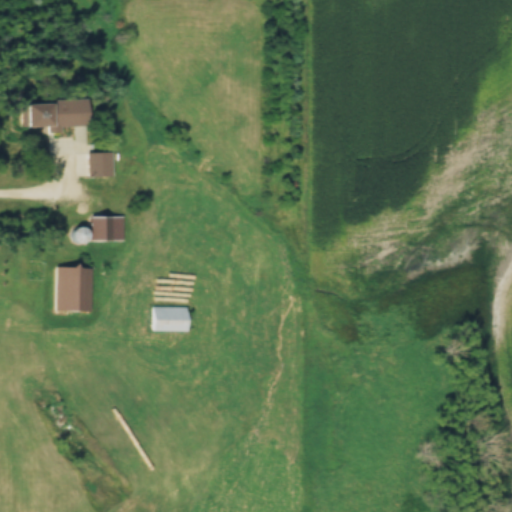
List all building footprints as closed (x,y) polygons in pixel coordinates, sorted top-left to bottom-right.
[(15,103),(16,129),(84,126),(83,100),(15,103)] [(84,153),(84,176),(108,176),(107,152),(84,153)] [(87,241),(120,241),(120,216),(87,216),(87,241)] [(53,308),(53,266),(90,266),(90,308),(53,308)] [(186,306),(185,333),(151,332),(152,305),(186,306)]
